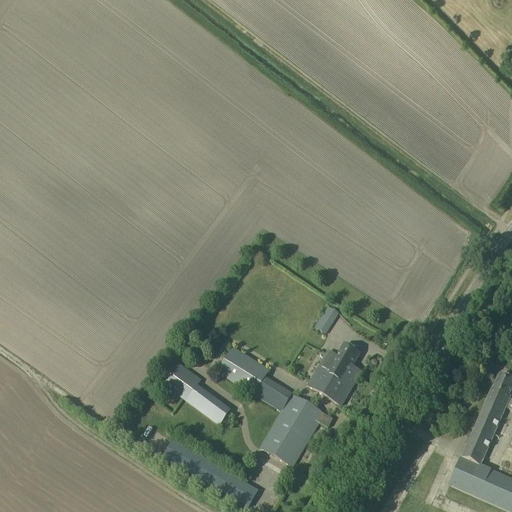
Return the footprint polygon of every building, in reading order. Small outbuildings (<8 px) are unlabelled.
[(317,329),(327,335),(338,314),(327,309),(317,329)] [(353,368),(360,356),(345,346),(337,358),(329,353),(308,388),(341,408),(361,373),(353,368)] [(233,350),(218,374),(255,397),(265,381),(270,373),(233,350)] [(163,385),(172,392),(220,427),(230,413),(182,377),(187,371),(178,364),(163,385)] [(511,511),(511,481),(480,467),(506,409),(511,411),(511,400),(510,400),(511,398),(509,397),(511,390),(511,381),(500,376),(493,390),(492,390),(449,487),(458,491),(507,511),(511,511)] [(333,421),(284,392),(273,409),(282,414),(260,450),(292,469),(319,425),(328,430),(333,421)] [(196,456),(173,443),(163,460),(186,473),(196,456)]
